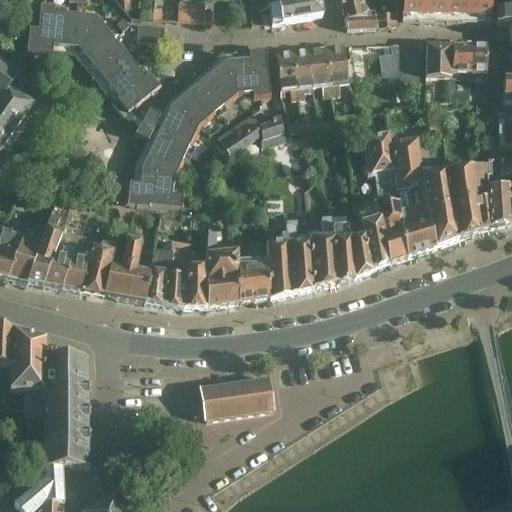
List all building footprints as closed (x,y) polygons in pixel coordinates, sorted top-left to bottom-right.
[(112,0),(124,14),(128,11),(128,0),(112,0)] [(265,0),(267,10),(318,0),(317,0),(265,0)] [(318,0),(267,10),(270,29),(321,20),(318,0)] [(360,0),(338,0),(343,23),(373,21),(374,21),(374,18),(372,1),(362,4),(360,0)] [(395,0),(394,18),(394,33),(395,27),(489,28),(489,0),(395,0)] [(176,26),(202,28),(202,5),(177,4),(176,26)] [(56,10),(39,8),(37,32),(28,32),(25,55),(51,58),(52,49),(77,52),(118,102),(110,108),(121,121),(159,91),(148,78),(144,81),(94,20),(55,16),(56,10)] [(508,28),(508,15),(506,15),(505,15),(494,16),(495,29),(506,28),(508,28)] [(380,18),(374,18),(374,21),(375,33),(394,33),(394,18),(380,18)] [(373,21),(343,23),(345,34),(375,33),(374,21),(373,21)] [(122,35),(128,29),(122,22),(116,28),(122,35)] [(162,48),(163,31),(136,30),(135,46),(162,48)] [(4,35),(0,40),(0,45),(3,48),(9,39),(4,35)] [(392,49),(389,49),(394,87),(406,87),(406,55),(396,55),(396,50),(397,50),(397,49),(396,49),(392,49)] [(450,50),(424,49),(424,81),(449,83),(450,50)] [(450,49),(450,50),(449,83),(448,106),(467,104),(469,50),(450,49)] [(343,50),(325,52),(330,100),(338,99),(337,89),(342,88),(343,92),(347,92),(343,50)] [(469,50),(467,104),(468,104),(470,83),(481,83),(480,74),(483,74),(482,50),(469,50)] [(480,74),(481,83),(485,83),(485,99),(500,98),(500,101),(511,100),(511,84),(502,84),(502,94),(496,94),(497,50),(485,50),(482,50),(483,74),(480,74)] [(162,70),(163,52),(154,52),(153,70),(162,70)] [(325,52),(306,54),(311,96),(316,95),(315,91),(320,90),(322,101),(330,100),(325,52)] [(127,186),(125,205),(128,209),(148,212),(148,209),(181,213),(182,200),(171,199),(173,182),(197,130),(236,99),(252,97),(252,103),(269,101),(264,56),(260,53),(247,54),(248,64),(222,66),(170,109),(155,141),(150,138),(159,118),(148,113),(133,139),(152,147),(140,173),(139,187),(127,186)] [(306,54),(291,56),(297,104),(303,103),(302,93),(307,92),(308,96),(311,96),(306,54)] [(406,55),(406,87),(418,87),(418,55),(406,55)] [(297,104),(291,56),(274,58),(279,100),(284,99),(283,95),(288,94),(289,104),(297,104)] [(0,63),(0,152),(32,106),(17,96),(24,86),(15,79),(17,75),(0,63)] [(511,100),(500,101),(501,108),(510,108),(510,123),(511,123),(511,100)] [(252,117),(216,142),(228,161),(259,140),(254,129),(258,127),(252,117)] [(258,130),(259,140),(260,153),(285,147),(279,120),(266,124),(267,127),(258,130)] [(510,124),(497,123),(498,153),(511,152),(511,123),(510,123),(510,124)] [(336,133),(334,124),(316,126),(317,135),(336,133)] [(317,135),(316,126),(300,127),(301,136),(306,136),(311,135),(317,135)] [(300,127),(286,129),(287,137),(301,136),(300,127)] [(372,178),(376,207),(383,241),(382,242),(388,268),(406,262),(401,250),(399,233),(396,207),(392,183),(389,149),(387,138),(364,142),(370,178),(372,178)] [(387,138),(389,149),(392,183),(396,207),(399,233),(401,250),(406,262),(433,253),(421,179),(416,144),(389,149),(387,138)] [(209,214),(214,166),(204,165),(199,213),(209,214)] [(470,174),(448,176),(457,244),(487,232),(486,194),(485,194),(485,170),(470,174)] [(446,175),(421,179),(433,253),(457,244),(448,176),(446,176),(446,175)] [(508,192),(486,194),(487,232),(509,227),(508,192)] [(37,254),(26,288),(42,291),(51,261),(61,236),(71,206),(67,216),(52,211),(51,215),(37,254)] [(51,261),(42,291),(78,297),(90,252),(92,252),(94,243),(80,239),(90,209),(71,206),(61,236),(51,261)] [(376,207),(357,210),(358,221),(363,245),(366,257),(370,275),(388,268),(382,242),(383,241),(376,207)] [(359,227),(345,229),(352,283),(359,280),(358,280),(370,275),(366,257),(363,245),(358,221),(357,210),(356,210),(359,227)] [(324,241),(308,243),(312,294),(334,289),(329,222),(319,223),(321,235),(324,237),(324,241)] [(329,222),(334,289),(352,283),(345,229),(330,231),(329,222)] [(0,282),(6,284),(25,233),(26,233),(26,231),(6,224),(2,235),(1,234),(0,238),(0,282)] [(143,228),(129,225),(125,245),(120,272),(114,302),(143,307),(147,277),(136,275),(141,247),(140,247),(143,228)] [(283,231),(283,232),(284,240),(289,299),(312,294),(308,243),(308,239),(294,240),(293,230),(283,231)] [(6,284),(26,288),(37,254),(27,250),(32,237),(25,234),(26,233),(25,233),(6,284)] [(185,274),(182,313),(205,312),(206,239),(204,261),(202,274),(185,274)] [(206,239),(205,312),(237,308),(237,265),(236,256),(214,259),(214,250),(219,244),(219,240),(206,239)] [(279,246),(264,248),(268,303),(289,299),(284,240),(279,240),(279,246)] [(90,252),(78,297),(102,300),(115,248),(108,247),(105,255),(92,252),(90,252)] [(147,277),(143,307),(162,310),(166,266),(186,270),(188,249),(170,247),(169,256),(152,255),(150,269),(157,270),(156,278),(147,277)] [(247,264),(237,265),(237,308),(268,303),(264,248),(248,248),(248,253),(247,253),(247,264)] [(166,266),(162,310),(182,313),(185,274),(186,270),(166,266)] [(0,330),(0,368),(12,370),(11,395),(25,396),(23,422),(43,419),(43,358),(45,344),(12,334),(0,330)] [(43,358),(43,419),(43,472),(60,472),(88,472),(87,417),(86,363),(43,358)] [(270,415),(265,382),(244,386),(201,392),(205,425),(270,415)] [(141,468),(141,443),(124,443),(125,469),(141,468)] [(43,483),(13,507),(17,511),(35,511),(46,503),(58,504),(61,504),(60,472),(43,472),(43,483)] [(122,511),(114,498),(88,511),(122,511)] [(46,503),(35,511),(61,511),(62,507),(61,504),(58,504),(46,503)]
